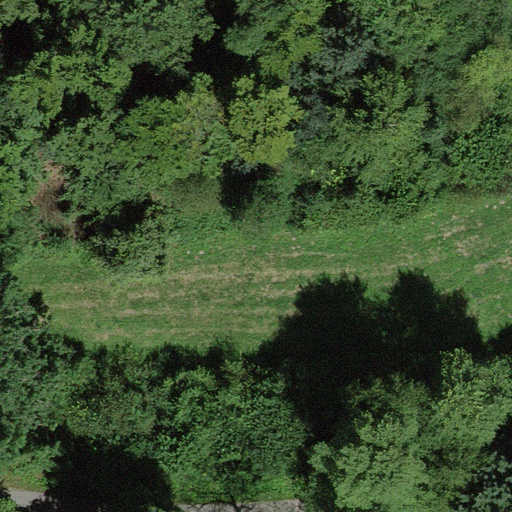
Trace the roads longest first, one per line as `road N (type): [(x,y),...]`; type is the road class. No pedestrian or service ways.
road 1 (track): [(242,511),(511,473)]
road 2 (track): [(0,503),(135,511)]
